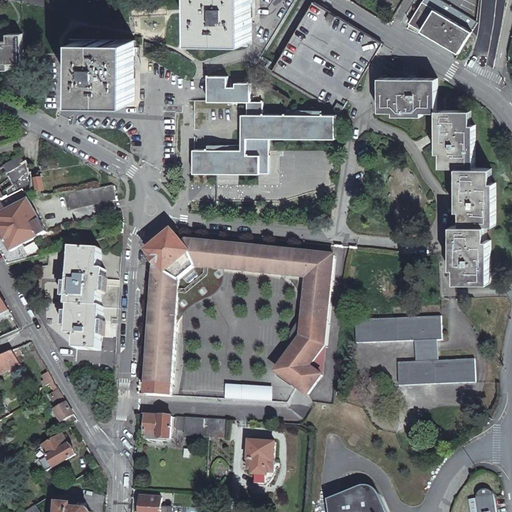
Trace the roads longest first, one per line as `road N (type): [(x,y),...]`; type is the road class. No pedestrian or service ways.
road 1 (residential): [(151,209),(338,233),(360,113)]
road 2 (residential): [(151,209),(136,231),(122,472)]
road 3 (residential): [(330,0),(493,93),(511,115)]
road 4 (residential): [(0,100),(132,170),(151,209)]
road 5 (residential): [(122,472),(36,331)]
